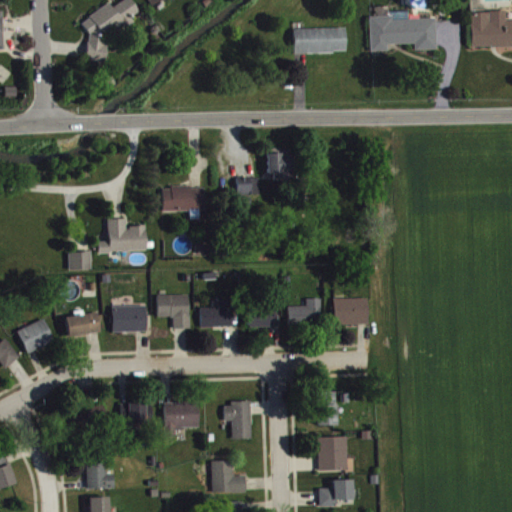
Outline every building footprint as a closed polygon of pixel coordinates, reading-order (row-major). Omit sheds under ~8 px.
[(166,0),(145,0),(152,11),(167,1),(166,0)] [(106,68),(109,53),(105,48),(106,40),(114,35),(120,36),(133,27),(134,20),(140,17),(129,1),(113,12),(110,8),(81,27),(89,39),(86,64),(106,68)] [(473,52),(511,51),(511,26),(508,26),(507,16),(472,17),(473,52)] [(371,21),(372,56),(389,56),(389,50),(417,49),(418,55),(439,54),(438,23),(410,24),(410,19),(401,20),(371,21)] [(295,34),(295,58),(347,57),(347,33),(295,34)] [(274,185),(292,185),(292,159),(267,158),(267,178),(274,179),(274,185)] [(260,183),(238,182),(238,199),(260,200),(260,183)] [(164,216),(205,216),(205,192),(163,192),(164,216)] [(109,224),(109,246),(99,246),(99,258),(148,256),(147,231),(127,232),(127,224),(109,224)] [(70,275),(93,275),(92,257),(70,257),(70,275)] [(158,300),(159,322),(174,322),(175,334),(191,333),(190,300),(158,300)] [(290,312),(290,329),(323,328),(322,303),(307,304),(307,311),(290,312)] [(369,303),(334,304),(335,330),(370,329),(369,303)] [(233,305),(220,305),(220,312),(201,313),(202,332),(234,332),(233,305)] [(114,337),(148,336),(147,311),(113,312),(114,337)] [(249,332),(278,331),(277,312),(249,313),(249,332)] [(102,338),(100,318),(67,321),(69,341),(102,338)] [(18,336),(29,359),(56,346),(45,323),(18,336)] [(319,431),(338,431),(338,397),(319,397),(319,431)] [(166,443),(177,442),(177,434),(200,433),(200,407),(165,408),(166,443)] [(253,444),(252,407),(226,408),(226,426),(234,426),(234,444),(253,444)] [(147,409),(129,409),(129,434),(146,434),(147,409)] [(73,433),(108,428),(106,411),(70,416),(73,433)] [(320,442),(320,476),(349,476),(348,442),(320,442)] [(0,493),(17,488),(11,467),(10,467),(7,458),(0,460),(0,493)] [(115,493),(115,478),(108,479),(107,465),(88,466),(88,494),(115,493)] [(247,480),(234,481),(234,465),(213,466),(214,499),(247,498),(247,480)] [(321,494),(321,511),(337,511),(337,505),(354,505),(354,485),(334,485),(334,493),(321,494)]
